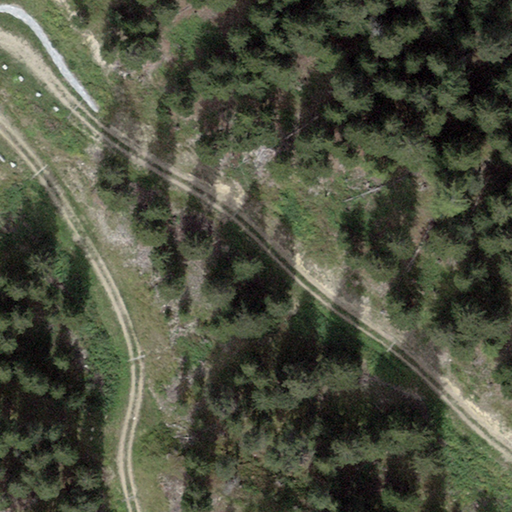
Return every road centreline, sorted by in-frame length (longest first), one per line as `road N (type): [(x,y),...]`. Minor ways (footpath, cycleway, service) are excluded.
road 1 (track): [(0,28),(20,39),(96,130),(216,204),(419,363),(511,452)]
road 2 (track): [(131,511),(119,449),(135,363),(108,277),(0,123)]
